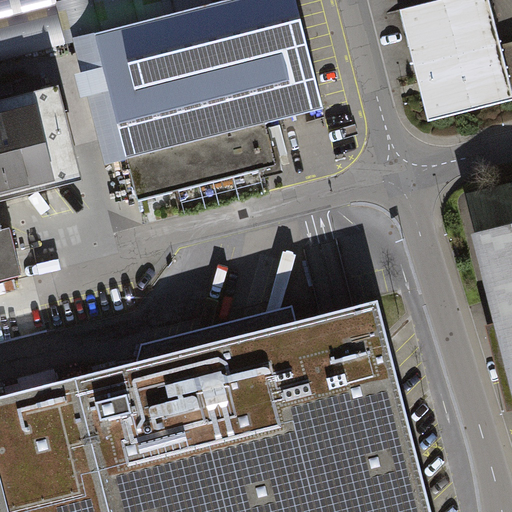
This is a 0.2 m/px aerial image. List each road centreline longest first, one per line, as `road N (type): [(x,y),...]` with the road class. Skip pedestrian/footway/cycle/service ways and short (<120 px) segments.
road 1 (unclassified): [(502,511),(401,176)]
road 2 (unclassified): [(0,356),(150,316),(222,226)]
road 3 (unclassified): [(0,287),(222,226)]
road 4 (unclassified): [(222,226),(401,176)]
road 5 (unclassified): [(401,176),(357,0)]
